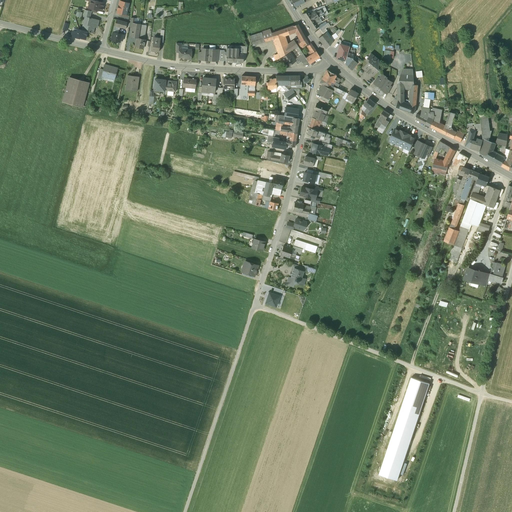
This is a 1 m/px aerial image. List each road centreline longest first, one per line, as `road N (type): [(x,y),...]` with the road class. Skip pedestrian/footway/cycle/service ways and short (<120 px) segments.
road 1 (track): [(511,402),(254,304)]
road 2 (residential): [(318,70),(254,304)]
road 3 (tertiary): [(318,70),(177,67),(101,50)]
road 4 (track): [(184,511),(254,304)]
road 5 (tertiary): [(511,178),(384,106),(333,64)]
road 6 (residential): [(511,275),(481,394)]
road 7 (track): [(481,394),(453,511)]
